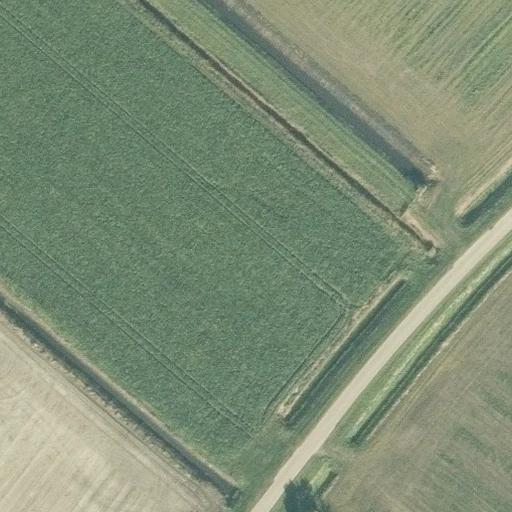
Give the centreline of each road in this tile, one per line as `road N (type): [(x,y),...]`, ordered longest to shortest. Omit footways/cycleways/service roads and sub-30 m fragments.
road 1 (unclassified): [(260,511),(310,445),(511,224)]
road 2 (track): [(0,326),(202,511)]
